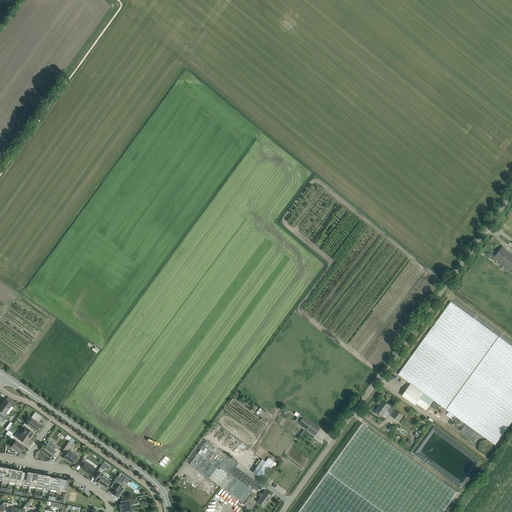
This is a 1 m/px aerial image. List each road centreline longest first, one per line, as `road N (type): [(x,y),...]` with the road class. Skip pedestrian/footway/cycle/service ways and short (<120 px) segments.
road 1 (residential): [(282,511),(511,193)]
road 2 (tertiary): [(168,511),(148,477),(6,378)]
